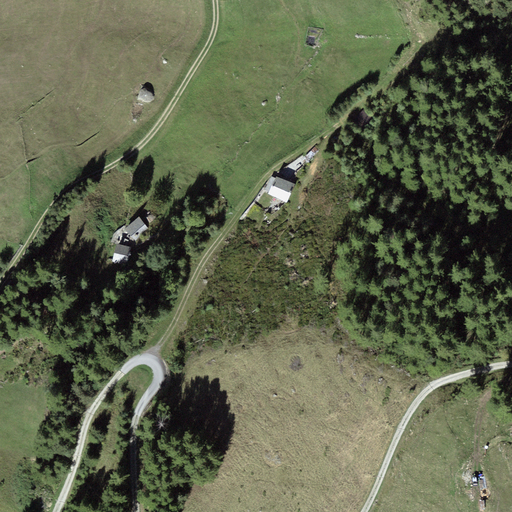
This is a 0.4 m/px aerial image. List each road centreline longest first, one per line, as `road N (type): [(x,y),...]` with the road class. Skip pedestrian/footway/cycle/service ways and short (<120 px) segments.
road 1 (track): [(0,282),(77,183),(140,147),(162,124),(210,39),(216,0)]
road 2 (track): [(137,511),(136,412),(161,366),(148,356),(101,396),(57,511)]
road 3 (track): [(153,358),(198,265),(254,191),(311,145)]
road 4 (track): [(511,366),(427,389),(361,511)]
road 5 (track): [(400,0),(414,26),(404,59),(311,145)]
